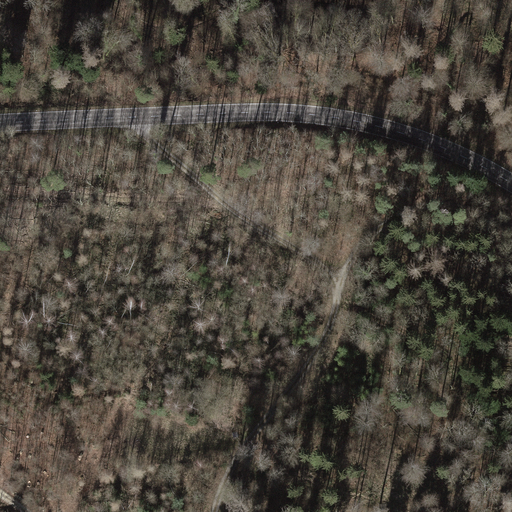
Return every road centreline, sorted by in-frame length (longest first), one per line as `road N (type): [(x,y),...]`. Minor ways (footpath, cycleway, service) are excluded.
road 1 (secondary): [(511,182),(410,135),(323,115),(0,123)]
road 2 (track): [(211,511),(242,445),(325,335),(335,294),(324,268),(227,206)]
road 3 (track): [(227,206),(82,178),(0,179)]
road 4 (track): [(335,282),(361,235),(408,210),(460,208),(511,228)]
road 5 (track): [(227,206),(124,117)]
